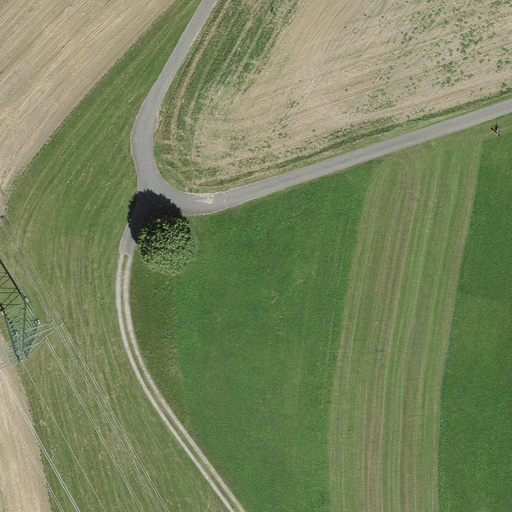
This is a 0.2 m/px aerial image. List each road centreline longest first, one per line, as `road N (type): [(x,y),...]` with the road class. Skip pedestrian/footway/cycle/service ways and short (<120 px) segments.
road 1 (track): [(208,0),(140,131),(146,166),(163,189),(226,198),(511,102)]
road 2 (track): [(236,511),(137,375),(123,336),(121,257),(135,220),(163,189)]
